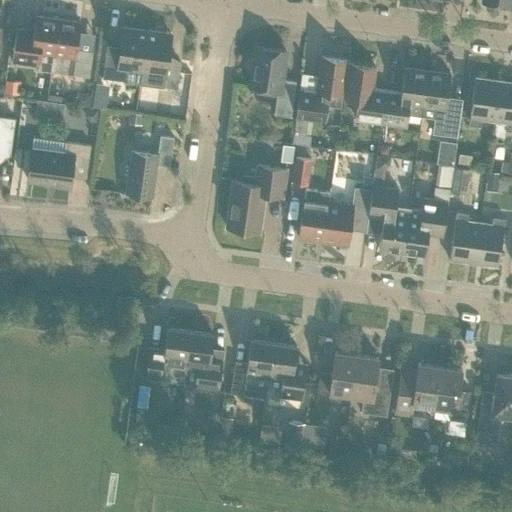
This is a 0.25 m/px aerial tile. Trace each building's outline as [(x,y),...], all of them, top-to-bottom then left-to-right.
[(38,69),(51,71),(58,18),(35,15),(33,30),(16,27),(12,61),(39,64),(38,69)] [(80,21),(58,18),(51,71),(89,76),(95,33),(79,31),(80,21)] [(127,67),(141,69),(147,31),(122,27),(118,55),(105,53),(102,77),(125,81),(127,67)] [(171,34),(147,31),(141,69),(165,72),(163,86),(177,88),(180,63),(167,62),(171,34)] [(281,77),(285,49),(256,44),(250,85),(277,89),(274,112),(290,115),(295,79),(281,77)] [(340,107),(341,98),(346,62),(347,59),(321,55),(316,93),(300,91),(297,117),(307,118),(325,120),(327,105),(340,107)] [(375,66),(346,62),(341,98),(359,100),(356,119),(380,122),(384,94),(371,92),(375,66)] [(406,126),(407,126),(408,114),(421,116),(422,104),(423,96),(427,70),(404,67),(400,96),(384,94),(381,122),(406,126)] [(430,145),(455,148),(461,104),(446,102),(450,73),(427,70),(423,96),(422,104),(421,116),(434,118),(430,145)] [(299,84),(314,84),(314,71),(299,71),(299,84)] [(14,92),(16,77),(4,75),(3,90),(14,92)] [(481,118),(493,120),(499,80),(475,77),(468,123),(480,125),(481,118)] [(511,81),(499,80),(493,120),(505,121),(504,128),(511,129),(511,81)] [(74,101),(86,101),(86,87),(74,88),(74,101)] [(46,105),(59,105),(60,93),(46,93),(46,105)] [(96,109),(86,108),(86,111),(86,113),(90,119),(95,119),(96,109)] [(14,118),(0,115),(0,152),(10,154),(14,118)] [(297,117),(293,141),(303,142),(307,118),(297,117)] [(361,146),(375,147),(376,135),(363,134),(361,146)] [(169,165),(173,136),(160,135),(157,153),(131,149),(125,193),(152,196),(156,164),(169,165)] [(31,149),(27,179),(69,185),(71,176),(86,178),(90,144),(65,141),(33,136),(31,149)] [(378,248),(401,252),(408,206),(395,204),(398,188),(381,186),(383,168),(390,164),(391,155),(376,153),(372,185),(365,231),(380,233),(378,248)] [(312,157),(296,155),(292,184),(307,186),(312,157)] [(285,168),(257,164),(256,177),(242,176),(242,181),(233,180),(226,227),(258,231),(263,193),(281,196),(285,168)] [(470,169),(454,166),(451,190),(466,192),(470,169)] [(487,175),(485,193),(498,195),(500,176),(487,175)] [(351,204),(328,201),(322,240),(347,244),(349,229),(365,231),(371,189),(354,186),(351,204)] [(421,208),(408,206),(401,252),(425,255),(429,226),(443,228),(449,188),(434,186),(432,198),(423,197),(421,208)] [(298,237),(322,240),(328,201),(304,198),(298,237)] [(473,262),(479,221),(467,220),(468,213),(455,211),(449,258),(473,262)] [(491,223),(479,221),(473,262),(498,265),(504,218),(492,216),(491,223)] [(146,376),(169,379),(169,376),(179,377),(184,373),(190,330),(167,327),(163,350),(149,348),(146,376)] [(213,334),(190,330),(184,373),(183,385),(193,386),(193,390),(217,394),(221,364),(209,363),(213,334)] [(265,397),(266,394),(273,342),(250,339),(246,368),(233,366),(230,392),(265,397)] [(306,363),(294,362),(296,345),(273,342),(266,394),(267,394),(269,396),(276,398),(279,395),(301,398),(306,363)] [(338,392),(350,394),(356,354),(334,351),(331,376),(319,375),(315,400),(336,403),(338,392)] [(378,357),(356,354),(350,394),(363,396),(361,411),(386,415),(392,368),(377,366),(378,357)] [(399,412),(433,416),(434,407),(434,406),(435,400),(439,365),(417,362),(414,388),(402,386),(399,412)] [(445,418),(466,421),(469,396),(458,394),(461,368),(439,365),(435,400),(434,406),(434,407),(446,408),(445,418)] [(499,426),(500,414),(511,415),(511,375),(496,373),(493,395),(481,393),(477,428),(489,429),(490,425),(499,426)] [(203,423),(202,431),(214,432),(217,433),(219,419),(210,418),(203,423)] [(304,423),(289,421),(286,443),(301,445),(304,423)]
